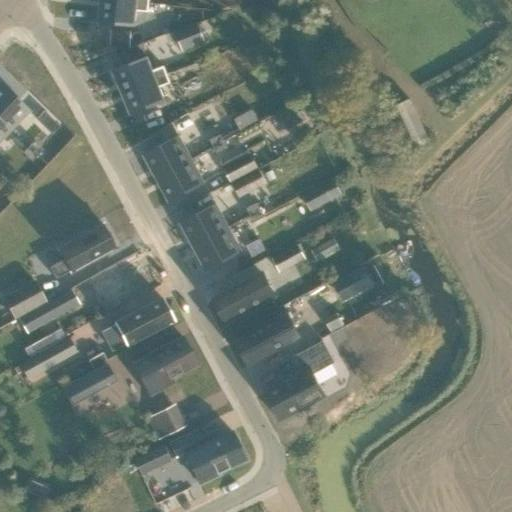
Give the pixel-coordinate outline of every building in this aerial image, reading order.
[(128,0),(100,0),(99,22),(135,25),(137,10),(148,11),(149,2),(128,0)] [(176,30),(177,33),(183,51),(206,42),(198,22),(176,30)] [(131,31),(112,30),(111,46),(130,47),(131,31)] [(130,48),(133,57),(146,52),(143,43),(130,48)] [(147,56),(114,69),(123,92),(167,73),(164,66),(153,70),(147,56)] [(167,73),(123,92),(132,114),(165,101),(160,87),(171,82),(167,73)] [(0,81),(0,119),(10,129),(29,109),(0,81)] [(223,95),(196,110),(204,125),(231,110),(223,95)] [(428,140),(409,99),(385,110),(404,152),(428,140)] [(306,119),(297,102),(280,111),(289,128),(306,119)] [(235,118),(240,129),(258,120),(253,109),(235,118)] [(43,126),(51,118),(43,111),(35,119),(43,126)] [(0,119),(0,139),(10,129),(0,119)] [(37,131),(44,150),(58,145),(52,126),(37,131)] [(220,134),(210,139),(212,145),(213,147),(224,141),(220,134)] [(179,135),(143,154),(156,178),(192,159),(179,135)] [(42,150),(34,141),(28,147),(37,156),(42,150)] [(224,141),(213,147),(217,154),(227,149),(224,141)] [(37,156),(28,147),(23,153),(31,161),(37,156)] [(222,164),(232,182),(259,167),(249,149),(222,164)] [(59,227),(93,214),(70,152),(36,164),(59,227)] [(192,159),(156,178),(169,202),(205,183),(192,159)] [(214,192),(228,182),(220,170),(206,180),(214,192)] [(233,184),(240,197),(267,183),(260,170),(233,184)] [(272,170),(266,173),(270,180),(276,177),(272,170)] [(342,194),(334,179),(303,195),(311,210),(342,194)] [(216,203),(180,222),(193,246),(229,227),(216,203)] [(255,204),(246,208),(250,215),(260,209),(256,203),(255,204)] [(260,209),(250,215),(252,219),(254,221),(264,215),(260,209)] [(71,272),(117,247),(104,223),(58,247),(64,258),(49,267),(55,278),(70,270),(71,272)] [(229,227),(193,246),(206,270),(242,251),(229,227)] [(338,238),(315,248),(320,259),(343,248),(338,238)] [(272,257),(280,272),(306,258),(298,243),(272,257)] [(142,262),(95,286),(107,310),(154,285),(142,262)] [(375,285),(363,265),(333,281),(344,302),(375,285)] [(249,278),(214,297),(227,323),(276,296),(265,276),(251,283),(249,278)] [(2,296),(14,318),(46,301),(34,279),(2,296)] [(71,288),(46,302),(54,317),(79,303),(71,288)] [(114,321),(126,345),(174,320),(161,297),(114,321)] [(268,322),(236,339),(249,365),(301,337),(285,308),(266,319),(268,322)] [(337,313),(325,319),(332,331),(344,324),(337,313)] [(28,356),(64,336),(60,329),(24,348),(28,356)] [(149,395),(173,383),(171,379),(197,365),(181,335),(132,362),(146,388),(149,395)] [(27,378),(77,351),(68,336),(19,363),(27,378)] [(304,370),(265,392),(280,421),(327,396),(314,373),(335,362),(323,340),(296,355),(304,370)] [(102,352),(89,359),(93,367),(105,360),(102,352)] [(106,364),(85,376),(94,392),(115,380),(106,364)] [(157,439),(165,435),(185,424),(175,404),(146,418),(157,439)] [(198,428),(168,442),(175,457),(185,452),(198,481),(200,481),(201,483),(217,475),(216,473),(246,459),(232,429),(204,442),(198,428)] [(155,468),(148,452),(133,459),(141,475),(155,468)]
